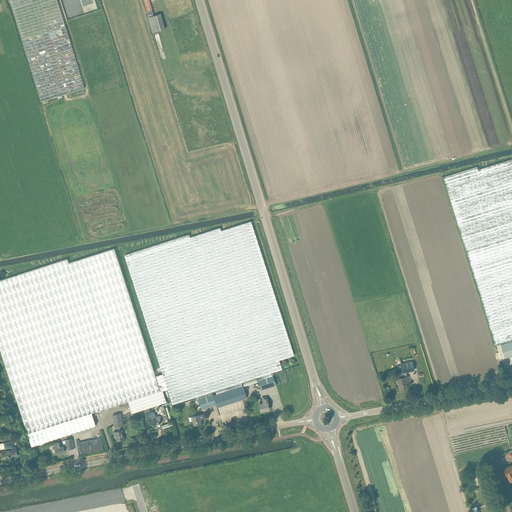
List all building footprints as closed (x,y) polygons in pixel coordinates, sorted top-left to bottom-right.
[(9,0),(22,40),(66,26),(57,0),(9,0)] [(143,0),(147,11),(153,10),(149,0),(143,0)] [(152,33),(165,29),(160,13),(147,17),(152,33)] [(66,26),(22,40),(41,102),(85,89),(66,26)] [(444,177),(496,346),(500,344),(511,340),(511,159),(478,170),(477,167),(444,177)] [(197,397),(212,392),(215,391),(241,382),(257,377),(271,373),(282,369),(279,360),(294,355),(251,221),(221,231),(220,228),(190,237),(189,234),(124,255),(163,374),(167,389),(173,404),(197,397)] [(47,266),(94,412),(128,401),(132,413),(166,402),(162,390),(167,389),(163,374),(155,376),(114,249),(68,263),(67,259),(47,266)] [(92,413),(94,412),(47,266),(0,280),(0,349),(31,446),(45,442),(96,425),(95,424),(96,424),(95,421),(94,422),(92,413)] [(511,340),(500,344),(504,357),(511,354),(511,340)] [(404,377),(403,372),(414,370),(412,363),(401,365),(402,371),(397,372),(399,378),(397,379),(399,390),(407,388),(406,383),(407,382),(407,383),(409,382),(408,376),(404,377)] [(257,377),(261,390),(276,385),(273,376),(272,376),(271,373),(257,377)] [(241,382),(215,391),(216,394),(213,395),(216,405),(217,407),(247,398),(243,385),(242,386),(241,382)] [(216,405),(213,395),(212,392),(197,397),(201,409),(202,409),(216,405)] [(259,404),(260,406),(261,411),(269,410),(267,397),(262,398),(263,403),(259,404)] [(123,426),(122,421),(120,414),(113,415),(115,427),(117,427),(118,431),(113,432),(114,436),(116,436),(117,440),(124,439),(121,426),(123,426)] [(203,414),(192,417),(193,425),(201,423),(200,420),(204,419),(203,414)] [(103,450),(101,438),(76,443),(79,455),(103,450)] [(59,442),(54,443),(55,449),(56,454),(64,452),(64,451),(64,450),(67,449),(67,450),(73,448),(72,443),(71,439),(65,440),(66,440),(62,441),(63,446),(59,447),(59,442)] [(12,441),(8,442),(4,443),(5,449),(5,450),(1,451),(2,458),(9,457),(10,457),(9,456),(11,456),(11,457),(17,456),(16,451),(15,447),(13,448),(12,441)]
